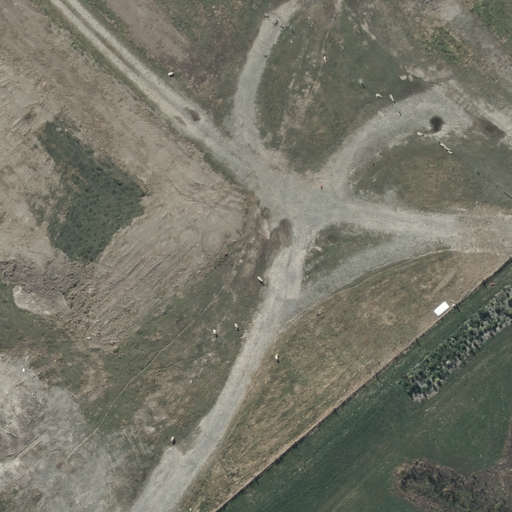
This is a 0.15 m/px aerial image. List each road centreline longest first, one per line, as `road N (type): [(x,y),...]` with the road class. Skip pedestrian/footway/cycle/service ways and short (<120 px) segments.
road 1 (residential): [(136,511),(390,265)]
road 2 (track): [(306,205),(249,154),(244,98),(287,0)]
road 3 (track): [(306,205),(511,234)]
road 4 (residential): [(0,376),(123,511)]
